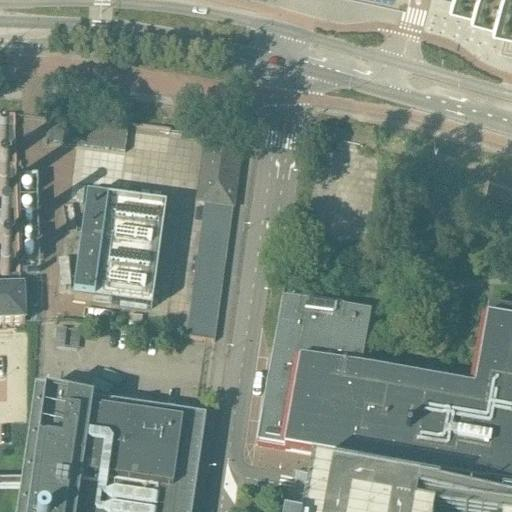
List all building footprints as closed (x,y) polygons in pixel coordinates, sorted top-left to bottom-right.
[(511,0),(431,0),(424,31),(497,65),(511,68),(511,0)] [(125,155),(129,126),(50,115),(45,146),(46,146),(47,144),(125,155)] [(215,344),(243,142),(208,137),(199,204),(205,205),(186,340),(215,344)] [(511,187),(489,181),(485,193),(511,200),(511,187)] [(73,300),(152,311),(165,213),(87,202),(73,300)] [(0,325),(24,325),(23,292),(0,292),(0,325)] [(282,302),(257,446),(511,492),(511,313),(489,309),(473,396),(360,376),(370,318),(282,302)] [(130,317),(129,327),(141,328),(142,318),(130,317)] [(90,409),(70,406),(70,404),(34,399),(21,478),(19,487),(16,511),(192,511),(201,452),(205,423),(91,407),(90,409)] [(21,478),(0,477),(0,487),(19,487),(21,478)] [(488,511),(437,503),(437,501),(405,495),(310,478),(310,479),(309,479),(307,490),(305,501),(304,502),(305,503),(303,511),(488,511)]
